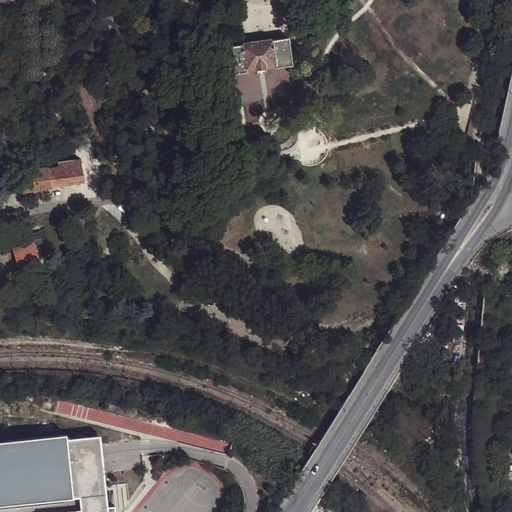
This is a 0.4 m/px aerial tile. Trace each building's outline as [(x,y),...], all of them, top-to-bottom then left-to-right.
[(277,4),(279,26),(280,33),(295,31),(292,1),(277,4)] [(288,37),(239,44),(229,46),(225,46),(229,74),(247,71),(246,69),(275,65),(275,68),(293,65),(288,37)] [(19,176),(22,192),(84,182),(80,158),(58,163),(58,166),(35,169),(35,173),(19,176)] [(24,247),(22,250),(24,252),(26,266),(25,266),(28,269),(34,268),(36,264),(34,249),(29,246),(24,247)] [(24,252),(22,250),(24,247),(16,249),(20,270),(28,269),(25,266),(26,266),(24,252)] [(65,435),(0,441),(0,504),(69,497),(65,439),(65,435)] [(107,511),(99,436),(65,439),(69,497),(79,496),(81,510),(63,511),(107,511)]
